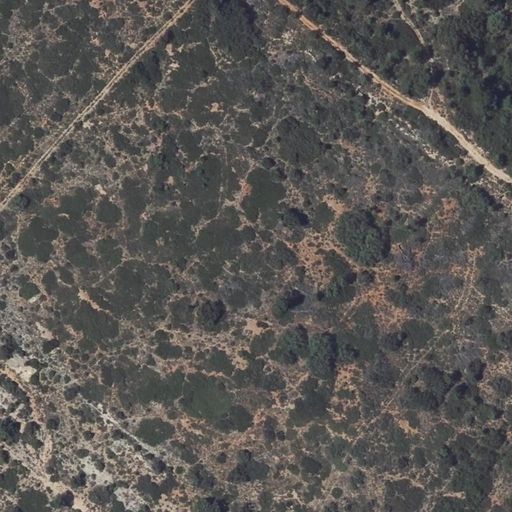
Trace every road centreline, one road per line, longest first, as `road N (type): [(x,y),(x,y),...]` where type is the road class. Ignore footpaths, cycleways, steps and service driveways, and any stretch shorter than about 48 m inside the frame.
road 1 (track): [(291,0),(511,184)]
road 2 (track): [(184,0),(0,202)]
road 3 (track): [(436,115),(428,51),(396,0)]
road 4 (track): [(97,511),(0,437)]
